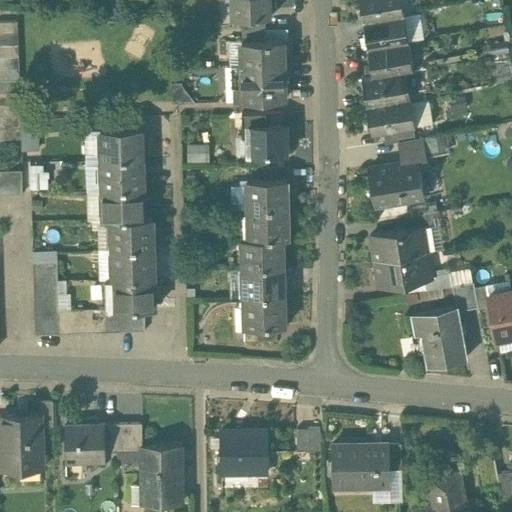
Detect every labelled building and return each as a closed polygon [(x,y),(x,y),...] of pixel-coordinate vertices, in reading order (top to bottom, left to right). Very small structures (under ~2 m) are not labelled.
[(270,0),(230,0),(231,16),(241,16),(265,15),(271,15),(270,0)] [(359,0),(363,19),(404,13),(401,0),(359,0)] [(404,13),(363,19),(368,47),(408,40),(404,13)] [(265,15),(241,16),(241,27),(265,27),(265,15)] [(17,21),(0,21),(0,32),(18,32),(17,21)] [(265,27),(241,27),(241,40),(265,39),(265,27)] [(18,32),(0,32),(0,44),(18,44),(18,32)] [(265,39),(241,40),(242,64),(283,62),(282,38),(265,39)] [(408,40),(368,47),(372,75),(404,69),(404,70),(413,68),(408,40)] [(18,44),(0,44),(0,56),(19,56),(18,44)] [(19,56),(0,56),(0,68),(19,68),(19,56)] [(283,62),(242,64),(242,86),(243,87),(283,86),(283,62)] [(19,68),(0,68),(0,80),(19,80),(19,68)] [(372,75),(364,76),(368,104),(408,97),(404,70),(404,69),(372,75)] [(19,80),(0,80),(0,92),(20,92),(19,80)] [(283,86),(243,87),(242,86),(237,86),(237,100),(284,98),(283,86)] [(20,92),(0,92),(0,104),(20,103),(20,92)] [(408,97),(368,104),(373,131),(383,130),(413,124),(408,97)] [(20,103),(0,104),(0,115),(20,115),(20,103)] [(266,111),(241,112),(242,124),(248,124),(266,123),(266,111)] [(20,115),(0,115),(0,127),(21,127),(20,115)] [(26,115),(25,148),(41,148),(42,116),(26,115)] [(266,123),(248,124),(248,136),(249,153),(286,151),(285,122),(266,123)] [(413,124),(383,130),(385,142),(398,140),(398,139),(415,136),(413,124)] [(141,126),(101,128),(102,159),(142,157),(141,126)] [(21,127),(0,127),(0,139),(21,139),(21,127)] [(432,132),(434,151),(452,149),(449,129),(432,132)] [(415,136),(398,139),(398,140),(402,160),(417,157),(418,159),(426,157),(422,135),(415,136)] [(142,157),(102,159),(103,189),(143,187),(142,157)] [(402,160),(368,165),(375,203),(424,195),(418,159),(417,157),(402,160)] [(285,164),(261,165),(261,177),(285,176),(285,164)] [(21,170),(0,170),(0,194),(22,194),(21,170)] [(261,177),(248,177),(248,207),(286,206),(285,176),(261,177)] [(143,187),(103,189),(104,219),(112,219),(112,218),(144,217),(143,216),(143,187)] [(286,206),(248,207),(249,236),(249,237),(281,236),(287,236),(286,206)] [(432,210),(405,215),(407,227),(423,224),(423,226),(435,224),(432,210)] [(144,217),(112,218),(112,219),(112,248),(152,247),(151,216),(143,216),(144,217)] [(407,227),(370,233),(374,259),(427,250),(423,226),(423,224),(407,227)] [(281,236),(249,237),(249,236),(243,236),(243,266),(282,265),(281,236)] [(152,247),(112,248),(113,278),(153,277),(152,247)] [(427,250),(374,259),(379,284),(431,276),(431,274),(427,250)] [(57,261),(33,261),(33,274),(57,273),(57,261)] [(282,265),(243,266),(244,296),(283,295),(282,265)] [(450,271),(431,274),(431,276),(423,277),(425,288),(452,284),(450,271)] [(57,273),(33,274),(33,285),(57,285),(57,273)] [(153,277),(113,278),(114,307),(154,308),(153,277)] [(473,280),(452,285),(455,304),(457,304),(458,310),(478,306),(473,280)] [(57,285),(33,285),(34,297),(58,297),(57,285)] [(511,293),(511,289),(488,294),(496,337),(511,333),(511,293)] [(283,295),(244,296),(245,326),(276,325),(284,325),(283,295)] [(58,297),(34,297),(34,309),(58,308),(58,297)] [(455,304),(411,312),(415,333),(421,332),(427,364),(466,357),(458,310),(457,304),(455,304)] [(58,308),(34,309),(34,321),(59,320),(58,309),(58,308)] [(95,308),(83,309),(83,332),(95,332),(95,308)] [(103,309),(103,308),(95,308),(95,332),(108,331),(107,309),(103,309)] [(114,308),(107,309),(108,331),(120,331),(120,309),(114,309),(114,308)] [(131,308),(120,309),(120,331),(132,331),(131,308)] [(144,308),(131,308),(132,331),(145,330),(144,308)] [(71,309),(58,309),(59,320),(59,333),(71,332),(71,309)] [(83,309),(71,309),(71,332),(83,332),(83,309)] [(59,320),(34,321),(35,333),(59,333),(59,320)] [(245,326),(244,326),(245,340),(277,339),(276,325),(245,326)] [(40,412),(0,413),(0,414),(2,449),(2,469),(4,469),(4,465),(40,464),(40,468),(42,468),(40,412)] [(141,421),(115,422),(116,448),(140,447),(140,443),(142,443),(141,421)] [(104,422),(64,423),(65,456),(80,455),(80,459),(81,459),(105,458),(105,448),(104,422)] [(115,422),(104,422),(105,448),(116,448),(115,422)] [(266,427),(220,428),(221,470),(267,469),(266,427)] [(320,427),(296,427),(296,449),(320,449),(320,427)] [(401,467),(401,441),(388,442),(388,467),(400,467),(401,467)] [(142,443),(140,443),(140,447),(142,501),(181,501),(181,442),(142,443)] [(388,467),(388,442),(332,442),(333,483),(379,483),(389,482),(388,467)] [(493,452),(478,455),(484,486),(499,483),(497,471),(493,452)] [(80,455),(65,456),(66,473),(81,472),(81,459),(80,459),(80,455)] [(400,496),(400,467),(388,467),(389,482),(379,483),(379,496),(400,496)] [(468,511),(460,469),(427,475),(432,503),(413,507),(413,511),(468,511)] [(511,469),(497,471),(499,483),(502,501),(511,499),(511,469)]
